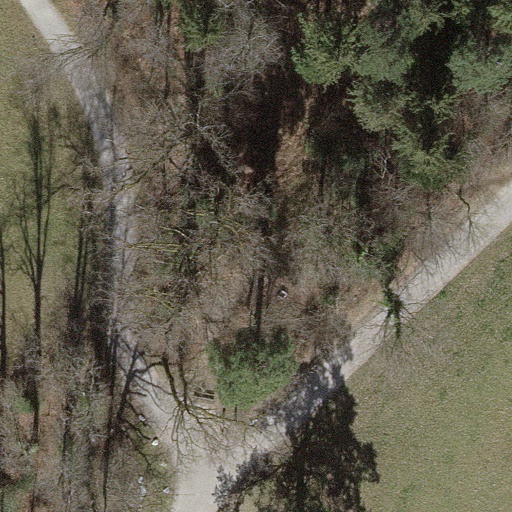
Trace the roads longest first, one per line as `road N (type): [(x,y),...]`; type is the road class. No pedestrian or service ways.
road 1 (track): [(203,490),(123,346),(122,182),(109,118),(34,0)]
road 2 (track): [(511,200),(203,490)]
